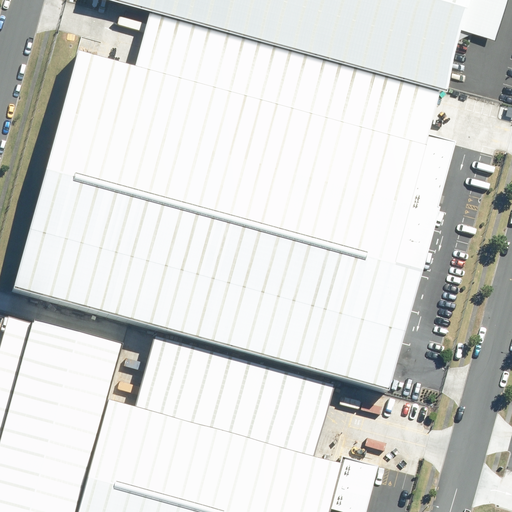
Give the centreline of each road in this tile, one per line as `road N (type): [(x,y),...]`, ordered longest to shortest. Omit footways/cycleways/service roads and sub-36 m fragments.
road 1 (unknown): [(472,456),(165,389),(62,345),(0,303)]
road 2 (unknown): [(511,142),(172,62),(41,0)]
road 3 (unclassified): [(453,511),(511,306)]
